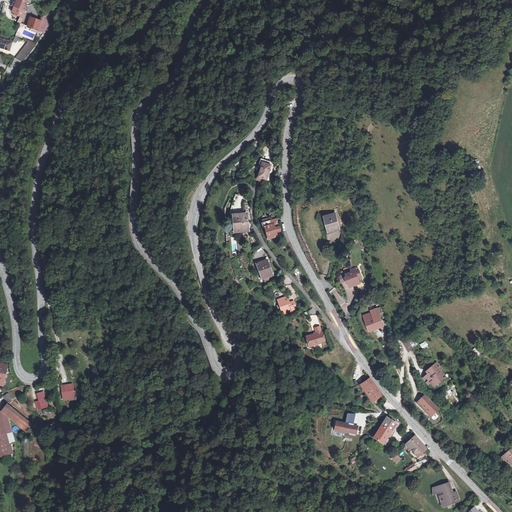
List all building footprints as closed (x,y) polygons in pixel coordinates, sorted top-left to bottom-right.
[(26,8),(16,3),(14,7),(25,13),(26,8)] [(25,13),(14,7),(12,13),(20,17),(24,18),(25,13)] [(29,23),(28,27),(32,28),(39,31),(43,32),(45,24),(49,26),(51,23),(43,17),(41,22),(31,18),(29,23)] [(12,42),(0,38),(0,47),(9,51),(12,42)] [(29,40),(16,58),(24,61),(37,43),(29,40)] [(15,58),(11,65),(18,68),(22,61),(15,58)] [(263,163),(271,165),(272,162),(265,160),(259,165),(258,168),(261,169),(263,163)] [(271,165),(263,163),(261,169),(258,177),(263,179),(267,180),(271,165)] [(234,215),(247,214),(246,212),(231,213),(230,219),(231,233),(235,232),(234,215)] [(247,214),(234,215),(235,232),(248,231),(247,214)] [(335,214),(326,217),(330,231),(339,228),(335,214)] [(264,223),(262,223),(263,228),(265,227),(267,235),(268,234),(270,239),(277,236),(276,233),(275,228),(274,224),(271,225),(270,221),(268,221),(264,223)] [(340,231),(328,232),(329,244),(341,243),(340,231)] [(267,260),(257,264),(262,279),(264,278),(267,277),(273,275),(267,260)] [(362,278),(358,268),(352,270),(353,272),(347,274),(349,279),(347,280),(349,285),(354,283),(355,285),(360,283),(358,279),(362,278)] [(335,289),(331,291),(336,298),(340,295),(335,289)] [(287,297),(278,300),(279,304),(281,304),(284,314),(297,310),(294,302),(289,303),(287,297)] [(377,308),(371,311),(372,312),(364,315),(365,320),(368,319),(372,330),(381,327),(380,325),(383,324),(380,315),(383,313),(381,307),(377,308)] [(317,334),(308,336),(309,342),(308,342),(309,346),(322,343),(321,342),(325,341),(323,333),(322,333),(321,330),(316,332),(317,334)] [(415,345),(408,336),(403,341),(411,349),(415,345)] [(423,349),(428,346),(426,341),(420,344),(423,349)] [(439,380),(444,376),(440,371),(442,369),(437,363),(427,372),(428,374),(423,379),(428,384),(431,382),(434,386),(440,381),(439,380)] [(370,379),(362,385),(367,393),(374,401),(382,395),(370,379)] [(72,385),(62,387),(64,400),(70,399),(70,401),(77,400),(76,392),(73,392),(72,385)] [(429,418),(439,410),(426,392),(415,401),(429,418)] [(12,400),(9,393),(4,396),(9,403),(12,400)] [(43,393),(37,395),(40,401),(37,402),(39,410),(48,407),(43,393)] [(8,405),(5,410),(19,421),(22,417),(8,405)] [(2,413),(0,413),(0,453),(12,451),(2,413)] [(22,417),(19,421),(24,426),(28,421),(22,417)] [(396,424),(387,417),(374,438),(383,444),(396,424)] [(349,424),(337,422),(335,430),(349,433),(349,434),(356,435),(358,429),(353,427),(353,424),(349,423),(349,424)] [(422,445),(415,437),(407,444),(411,448),(419,456),(421,459),(425,455),(422,452),(426,449),(422,445)] [(511,450),(511,449),(503,456),(505,460),(504,461),(507,465),(511,465),(511,464),(511,450)] [(401,459),(396,454),(392,458),(396,463),(401,459)] [(413,464),(407,469),(409,472),(416,468),(413,464)] [(447,484),(433,488),(433,495),(444,491),(444,495),(441,496),(442,500),(440,501),(442,506),(447,504),(447,503),(450,502),(451,504),(459,501),(456,492),(453,493),(450,487),(448,487),(447,484)]
